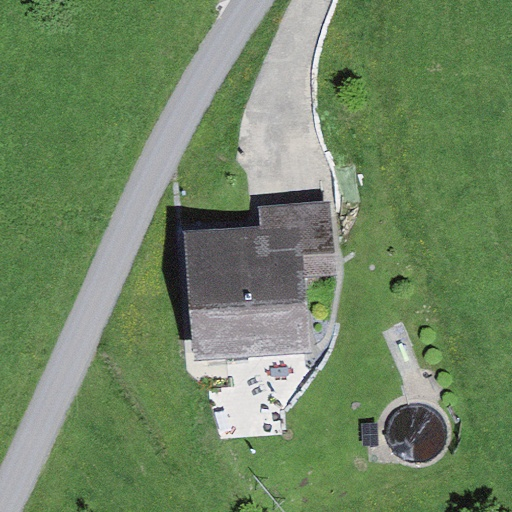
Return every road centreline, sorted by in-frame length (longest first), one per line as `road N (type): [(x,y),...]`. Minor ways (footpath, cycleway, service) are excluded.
road 1 (unclassified): [(6,511),(241,24),(260,0)]
road 2 (track): [(281,173),(315,0)]
